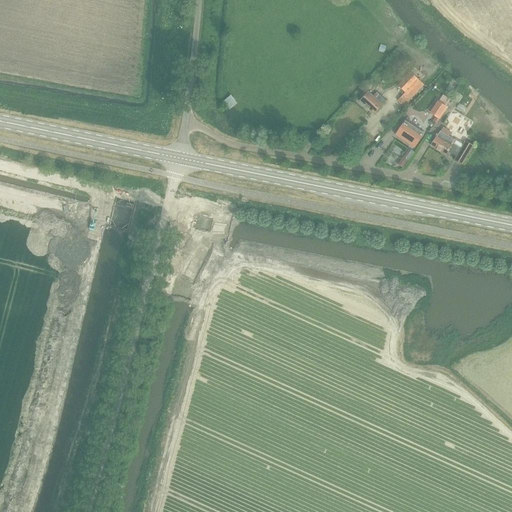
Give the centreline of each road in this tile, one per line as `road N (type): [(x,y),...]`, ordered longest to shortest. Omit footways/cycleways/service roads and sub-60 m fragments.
road 1 (unclassified): [(90,511),(179,158)]
road 2 (secondary): [(511,225),(179,158)]
road 3 (residential): [(189,118),(219,139),(436,180)]
road 4 (secondary): [(179,158),(0,120)]
